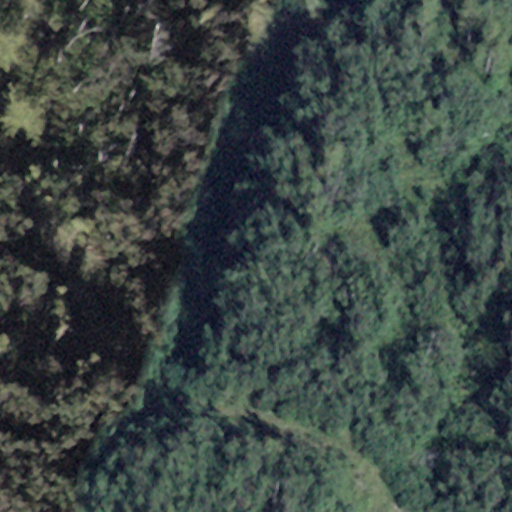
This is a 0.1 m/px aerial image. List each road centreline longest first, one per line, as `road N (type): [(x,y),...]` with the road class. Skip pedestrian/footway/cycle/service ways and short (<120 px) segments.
road 1 (track): [(411,511),(238,413),(155,389),(0,166)]
road 2 (track): [(251,0),(299,12),(370,0)]
